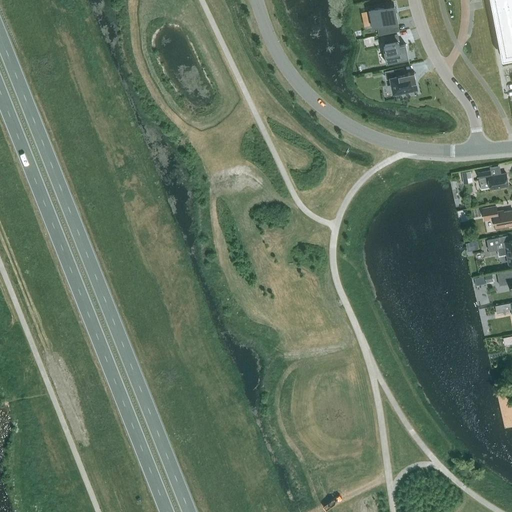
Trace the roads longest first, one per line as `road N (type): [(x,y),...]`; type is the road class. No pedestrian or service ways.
road 1 (trunk): [(189,511),(0,38)]
road 2 (trunk): [(0,95),(166,511)]
road 3 (tertiary): [(256,0),(283,64),(338,120),(412,148),(479,149)]
road 4 (residential): [(479,149),(474,114),(429,48),(413,0)]
